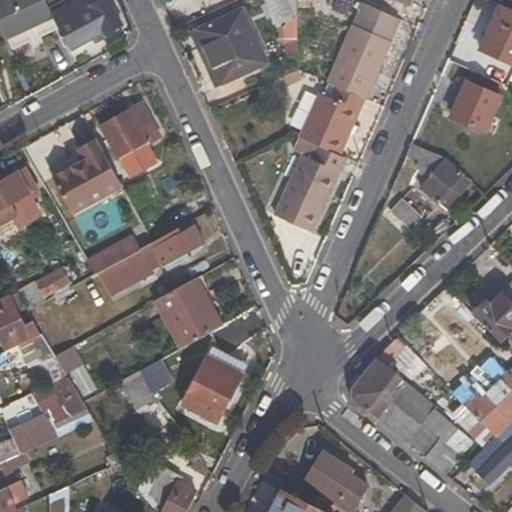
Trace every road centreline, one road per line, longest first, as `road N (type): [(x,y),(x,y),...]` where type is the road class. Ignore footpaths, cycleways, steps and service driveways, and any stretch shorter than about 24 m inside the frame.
road 1 (residential): [(307,369),(329,284),(450,0)]
road 2 (residential): [(160,47),(307,369)]
road 3 (residential): [(307,369),(373,323),(511,192)]
road 4 (residential): [(307,369),(329,409),(459,511)]
road 5 (residential): [(0,137),(160,47)]
road 6 (residential): [(215,511),(282,386),(307,369)]
